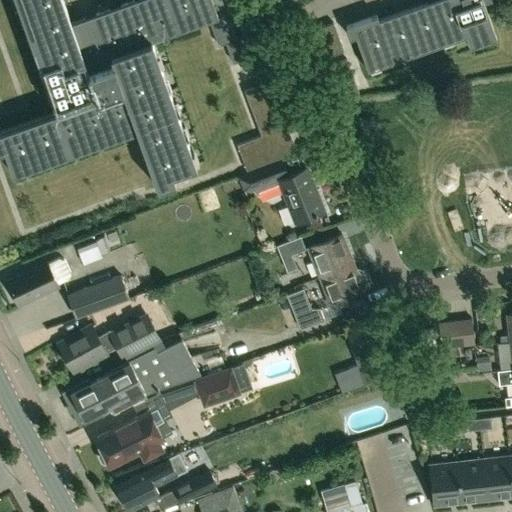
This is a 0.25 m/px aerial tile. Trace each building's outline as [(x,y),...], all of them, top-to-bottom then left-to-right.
[(130,0),(72,21),(64,0),(17,0),(58,109),(0,130),(0,151),(5,150),(13,172),(135,128),(157,187),(176,180),(173,171),(196,163),(151,39),(208,18),(218,43),(225,41),(232,60),(249,54),(250,57),(262,52),(253,28),(251,29),(242,6),(247,4),(245,0),(130,0)] [(427,0),(428,1),(378,19),(376,14),(346,25),(349,36),(355,34),(367,68),(465,32),(469,45),(496,35),(483,2),(487,0),(427,0)] [(333,22),(324,25),(326,31),(335,28),(333,22)] [(324,25),(314,29),(317,35),(326,31),(324,25)] [(337,34),(335,28),(326,31),(328,37),(337,34)] [(328,37),(326,31),(317,35),(319,40),(328,37)] [(337,34),(328,37),(330,43),(339,39),(337,34)] [(330,43),(328,37),(319,40),(321,46),(330,43)] [(339,39),(330,43),(332,48),(341,45),(339,39)] [(330,43),(321,46),(323,51),(332,48),(330,43)] [(343,50),(341,45),(332,48),(334,54),(343,50)] [(334,54),(332,48),(323,51),(325,57),(334,54)] [(346,58),(337,62),(339,67),(348,64),(346,58)] [(337,62),(328,65),(330,71),(339,67),(337,62)] [(348,64),(339,67),(341,73),(350,70),(348,64)] [(339,67),(330,71),(332,76),(341,73),(339,67)] [(350,70),(341,73),(343,79),(353,75),(350,70)] [(341,73),(332,76),(334,82),(343,79),(341,73)] [(353,75),(343,79),(345,84),(355,81),(353,75)] [(345,84),(343,79),(334,82),(336,88),(345,84)] [(270,80),(260,84),(262,90),(272,86),(270,80)] [(355,81),(345,84),(347,90),(357,87),(355,81)] [(347,90),(345,84),(336,88),(338,93),(347,90)] [(272,86),(262,90),(265,95),(274,92),(272,86)] [(246,96),(255,92),(253,87),(244,90),(246,96)] [(357,87),(347,90),(349,96),(359,92),(357,87)] [(349,96),(347,90),(338,93),(340,99),(349,96)] [(248,101),(258,98),(255,92),(246,96),(248,101)] [(274,92),(265,95),(267,101),(276,97),(274,92)] [(276,97),(267,101),(269,107),(278,103),(276,97)] [(250,107),(260,104),(258,98),(248,101),(250,107)] [(278,103),(269,107),(271,112),(280,109),(278,103)] [(253,113),(262,109),(260,104),(250,107),(253,113)] [(255,118),(264,115),(262,109),(253,113),(255,118)] [(280,109),(271,112),(273,118),(282,114),(280,109)] [(282,114),(273,118),(275,123),(285,120),(282,114)] [(255,118),(257,124),(266,120),(264,115),(255,118)] [(257,124),(259,130),(268,126),(266,120),(257,124)] [(285,120),(275,123),(277,129),(287,125),(285,120)] [(287,125),(277,129),(279,135),(289,131),(287,125)] [(259,130),(261,135),(264,133),(270,131),(268,126),(259,130)] [(270,131),(264,133),(268,143),(274,141),(270,131)] [(289,131),(279,135),(281,140),(291,137),(289,131)] [(261,135),(259,136),(262,145),(268,143),(264,133),(261,135)] [(259,136),(253,138),(257,147),(262,145),(259,136)] [(291,137),(281,140),(283,145),(283,146),(293,142),(291,137)] [(253,138),(248,140),(251,149),(257,147),(253,138)] [(248,140),(242,142),(246,151),(251,149),(248,140)] [(242,142),(237,144),(240,153),(246,151),(242,142)] [(283,145),(282,146),(285,155),(296,151),(293,142),(283,146),(283,145)] [(282,146),(276,148),(280,157),(285,155),(282,146)] [(280,157),(276,148),(271,150),(274,159),(280,157)] [(274,159),(271,150),(265,152),(269,161),(274,159)] [(269,161),(265,152),(260,154),(263,163),(269,161)] [(263,163),(260,154),(254,156),(258,165),(263,163)] [(258,165),(254,156),(249,158),(252,167),(258,165)] [(252,167),(249,158),(243,160),(246,170),(252,167)] [(282,160),(239,177),(245,193),(256,189),(257,192),(280,183),(295,221),(324,210),(306,166),(287,174),(282,160)] [(319,275),(353,262),(341,233),(308,246),(319,275)] [(98,235),(80,239),(84,258),(101,255),(98,235)] [(286,271),(296,267),(291,254),(305,248),(299,235),(275,245),(286,271)] [(9,281),(6,286),(9,292),(15,293),(19,302),(56,284),(55,283),(69,277),(70,271),(64,259),(58,257),(46,263),(46,262),(8,280),(9,281)] [(353,262),(319,275),(331,305),(364,291),(362,286),(366,279),(362,269),(355,267),(353,262)] [(66,293),(75,318),(128,297),(120,273),(66,293)] [(310,308),(302,287),(286,293),(296,318),(299,328),(323,319),(319,307),(310,308)] [(106,351),(115,346),(122,360),(161,339),(146,311),(98,336),(91,324),(59,341),(75,370),(107,353),(106,351)] [(460,318),(463,344),(475,343),(471,317),(460,318)] [(453,345),(463,344),(460,318),(449,320),(453,345)] [(442,347),(453,345),(449,320),(438,321),(442,347)] [(201,372),(182,337),(157,351),(154,345),(126,360),(124,368),(114,374),(111,370),(72,391),(89,423),(147,392),(201,372)] [(387,369),(409,362),(403,341),(381,348),(387,369)] [(240,392),(231,365),(193,378),(203,406),(240,392)] [(511,366),(511,367),(496,370),(498,384),(511,382),(511,366)] [(420,394),(398,401),(404,419),(426,413),(420,394)] [(162,418),(156,408),(150,411),(148,408),(94,437),(100,448),(99,454),(102,461),(108,463),(109,465),(140,449),(144,456),(161,447),(157,440),(163,437),(155,422),(162,418)] [(490,416),(478,417),(479,427),(491,426),(490,416)] [(479,427),(478,417),(466,419),(467,429),(479,427)] [(452,420),(439,422),(440,433),(453,431),(452,420)] [(300,432),(307,450),(327,443),(320,425),(300,432)] [(417,439),(396,444),(412,509),(433,504),(417,439)] [(155,483),(176,472),(186,467),(179,453),(148,469),(148,467),(116,483),(129,509),(160,494),(155,483)] [(511,495),(511,482),(509,455),(483,458),(487,498),(511,495)] [(483,458),(456,461),(461,501),(487,498),(483,458)] [(434,504),(461,501),(456,461),(429,464),(434,504)] [(216,479),(210,468),(174,486),(181,500),(217,482),(220,487),(237,479),(233,471),(216,479)] [(329,511),(370,511),(360,475),(322,485),(329,511)] [(260,478),(240,483),(243,497),(264,491),(260,478)] [(200,511),(239,511),(243,511),(233,484),(195,498),(199,509),(200,511)]
